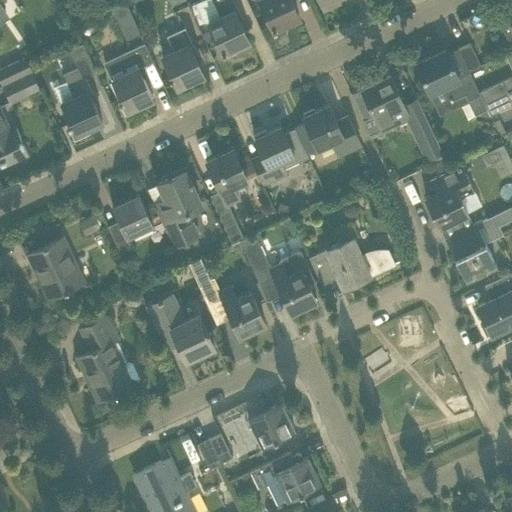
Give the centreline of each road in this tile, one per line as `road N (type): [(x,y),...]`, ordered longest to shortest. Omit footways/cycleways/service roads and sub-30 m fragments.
road 1 (residential): [(0,193),(421,0)]
road 2 (residential): [(508,449),(423,283),(396,288),(295,342)]
road 3 (residential): [(508,449),(378,508),(295,342)]
road 4 (residential): [(295,342),(70,454)]
road 5 (unclassified): [(70,454),(0,307)]
